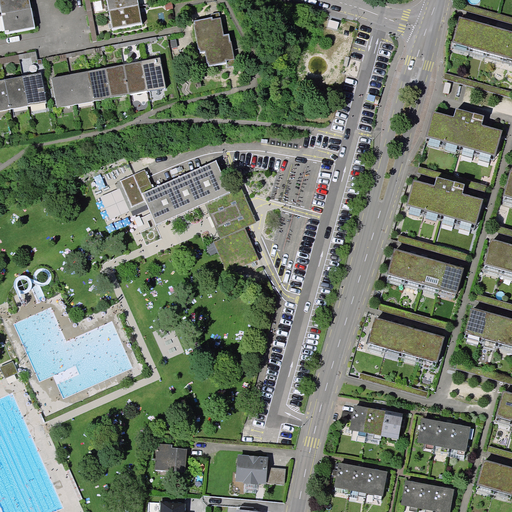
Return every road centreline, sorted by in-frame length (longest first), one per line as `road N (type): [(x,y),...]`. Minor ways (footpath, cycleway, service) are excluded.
road 1 (tertiary): [(376,217),(297,511)]
road 2 (tertiary): [(427,31),(410,60),(376,217)]
road 3 (tertiary): [(376,217),(426,64),(427,31)]
road 4 (residential): [(78,0),(85,34),(0,54)]
